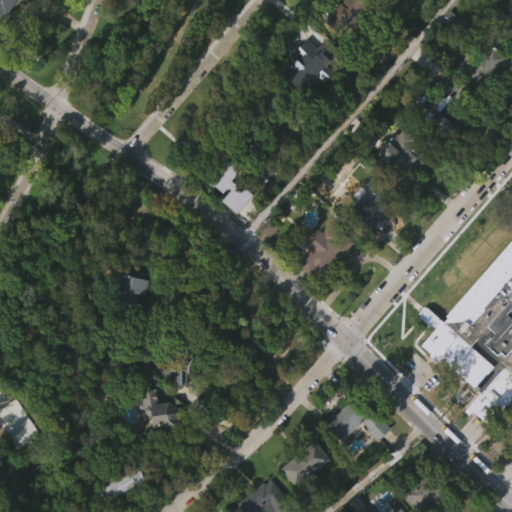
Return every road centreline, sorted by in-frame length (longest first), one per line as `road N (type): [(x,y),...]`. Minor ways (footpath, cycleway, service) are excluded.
road 1 (tertiary): [(346,338),(201,204),(0,66)]
road 2 (residential): [(346,338),(511,145)]
road 3 (residential): [(164,511),(268,422),(346,338)]
road 4 (tertiary): [(511,504),(346,338)]
road 5 (residential): [(125,150),(262,0)]
road 6 (residential): [(0,232),(59,106)]
